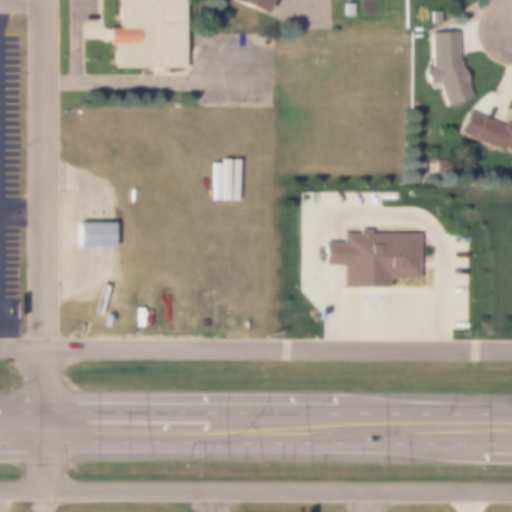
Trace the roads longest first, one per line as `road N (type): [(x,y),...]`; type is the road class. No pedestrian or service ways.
road 1 (residential): [(511,350),(0,346)]
road 2 (trunk): [(511,401),(0,404)]
road 3 (trunk): [(0,438),(511,441)]
road 4 (residential): [(0,488),(511,491)]
road 5 (residential): [(45,347),(42,0)]
road 6 (residential): [(45,347),(46,488)]
